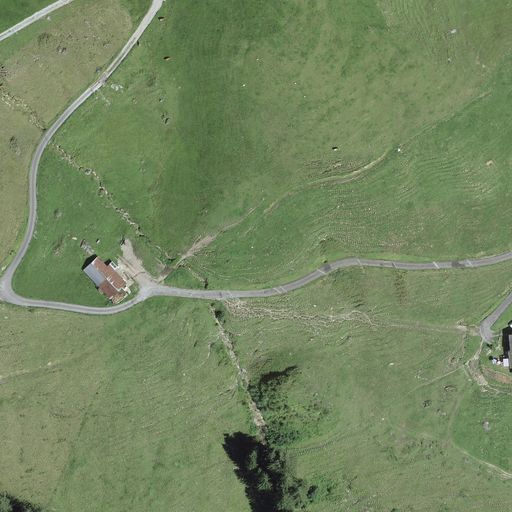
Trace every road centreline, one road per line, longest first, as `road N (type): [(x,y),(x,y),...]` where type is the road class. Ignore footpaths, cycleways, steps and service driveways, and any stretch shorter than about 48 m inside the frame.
road 1 (track): [(511,254),(447,266),(357,259),(271,291),(161,288),(120,301),(30,291),(21,283)]
road 2 (track): [(159,0),(40,145),(37,228),(17,272),(21,283)]
